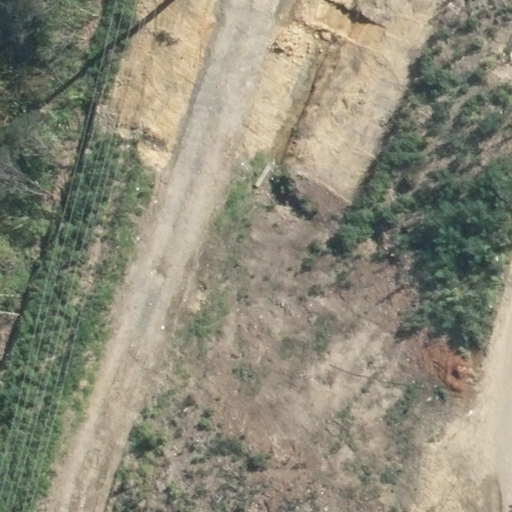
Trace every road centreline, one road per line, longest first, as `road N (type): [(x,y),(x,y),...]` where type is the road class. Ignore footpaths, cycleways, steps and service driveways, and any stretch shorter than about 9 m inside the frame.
road 1 (track): [(199,0),(0,426)]
road 2 (unknown): [(472,511),(511,385)]
